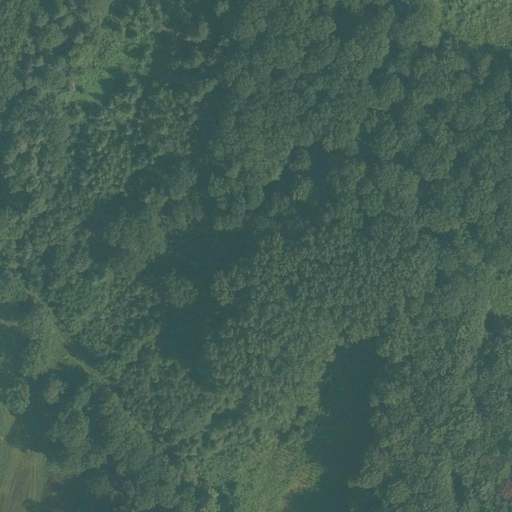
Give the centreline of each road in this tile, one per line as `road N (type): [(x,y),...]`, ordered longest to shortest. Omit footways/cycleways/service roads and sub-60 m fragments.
road 1 (track): [(211,511),(0,263)]
road 2 (track): [(0,206),(45,0)]
